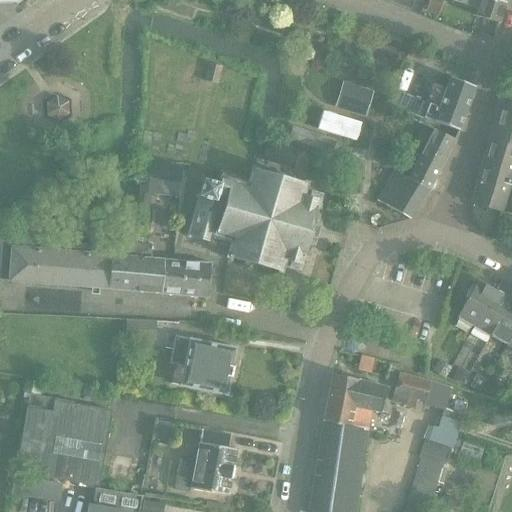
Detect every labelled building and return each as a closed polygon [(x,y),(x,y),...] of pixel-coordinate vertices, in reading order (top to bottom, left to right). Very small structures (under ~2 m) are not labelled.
[(443,3),(432,0),(429,0),(426,13),(439,17),(443,3)] [(500,24),(505,5),(491,0),(461,0),(460,4),(478,9),(476,17),(500,24)] [(218,85),(222,67),(208,64),(203,82),(218,85)] [(419,119),(425,104),(406,96),(412,79),(401,75),(390,105),(397,108),(397,110),(419,119)] [(441,104),(439,109),(429,105),(423,119),(435,123),(459,132),(475,87),(450,78),(446,89),(433,84),(428,98),(434,100),(433,102),(441,104)] [(365,116),(373,90),(343,81),(335,107),(365,116)] [(511,85),(505,83),(470,203),(511,215),(511,85)] [(68,115),(67,103),(57,97),(47,104),(48,116),(58,121),(68,115)] [(356,143),(362,126),(323,113),(317,130),(356,143)] [(335,141),(293,127),(289,140),(332,153),(335,141)] [(442,165),(454,141),(433,130),(421,154),(442,165)] [(267,143),(262,161),(292,169),(297,151),(267,143)] [(429,191),(442,165),(421,154),(408,178),(429,191)] [(141,161),(135,211),(147,212),(149,196),(155,197),(157,180),(180,183),(182,166),(141,161)] [(410,220),(429,191),(408,178),(394,170),(394,171),(382,164),(374,179),(386,185),(377,202),(410,220)] [(312,225),(320,196),(304,191),(305,186),(307,187),(308,185),(306,184),(306,182),(305,182),(304,184),(254,169),(255,167),(253,167),(252,169),(250,168),(250,170),(252,171),(249,181),(222,173),(219,184),(206,180),(203,175),(200,177),(203,181),(199,194),(195,197),(196,199),(199,197),(188,237),(214,244),(214,241),(230,245),(228,255),(225,255),(225,257),(227,257),(226,259),(228,260),(229,258),(279,272),(278,274),(280,275),(281,272),(283,273),(283,271),(281,271),(282,266),(299,270),(307,241),(312,242),(316,227),(312,225)] [(164,295),(168,261),(146,259),(147,246),(129,244),(128,249),(0,238),(0,280),(9,281),(9,282),(164,295)] [(208,298),(210,264),(168,261),(164,295),(208,298)] [(474,327),(495,290),(485,285),(484,287),(476,283),(474,288),(471,287),(465,298),(467,299),(457,318),(474,327)] [(490,336),(509,302),(503,298),(504,296),(495,290),(474,327),(490,336)] [(506,345),(511,334),(511,303),(509,302),(490,336),(506,345)] [(155,343),(156,324),(128,323),(128,342),(155,343)] [(227,396),(236,349),(175,337),(170,364),(185,367),(181,387),(227,396)] [(380,413),(388,389),(359,382),(359,380),(332,375),(323,421),(368,430),(371,410),(380,413)] [(443,410),(450,390),(399,375),(390,404),(414,411),(417,404),(443,410)] [(97,486),(110,411),(73,405),(73,403),(55,400),(56,399),(29,395),(16,472),(97,486)] [(450,447),(459,424),(442,417),(441,419),(437,417),(433,428),(428,426),(422,439),(425,440),(434,443),(450,447)] [(360,478),(368,430),(323,421),(315,470),(360,478)] [(228,496),(236,450),(228,449),(231,436),(201,431),(195,464),(179,461),(175,487),(178,491),(186,493),(191,490),(228,496)] [(434,493),(443,463),(444,464),(450,447),(434,443),(425,440),(420,456),(424,458),(415,489),(416,489),(432,492),(434,493)] [(355,511),(360,478),(315,470),(308,511),(355,511)] [(58,503),(61,485),(15,476),(11,498),(16,499),(16,495),(58,503)] [(427,511),(432,492),(416,489),(415,489),(412,488),(405,511),(427,511)] [(138,511),(142,497),(94,489),(91,505),(87,505),(86,511),(138,511)] [(147,511),(163,511),(165,503),(145,500),(143,511),(147,511)]
